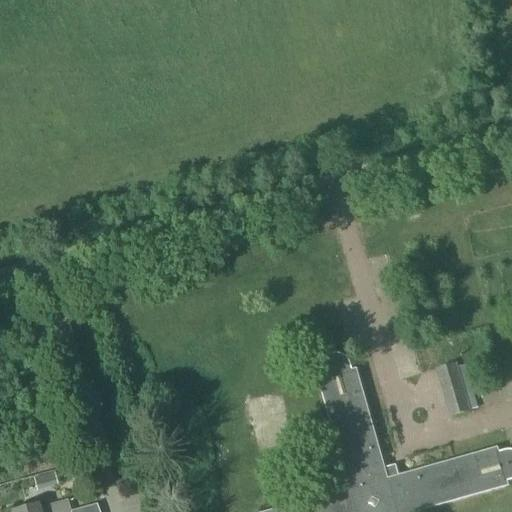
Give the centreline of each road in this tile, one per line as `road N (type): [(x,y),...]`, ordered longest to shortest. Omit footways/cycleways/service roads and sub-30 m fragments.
road 1 (unclassified): [(41,266),(511,132)]
road 2 (unclassified): [(41,266),(113,511)]
